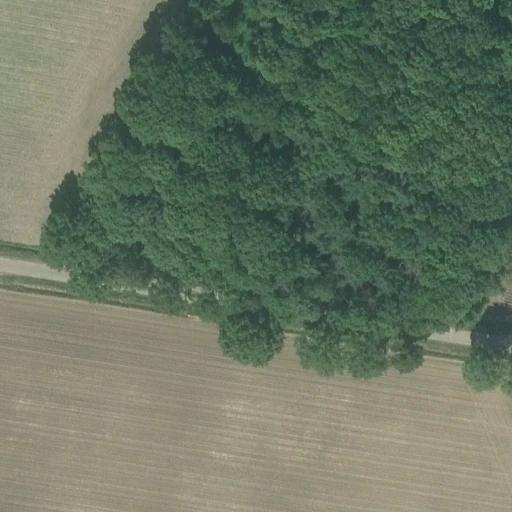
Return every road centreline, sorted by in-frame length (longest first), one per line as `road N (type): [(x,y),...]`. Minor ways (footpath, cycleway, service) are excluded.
road 1 (unclassified): [(511,346),(0,266)]
road 2 (track): [(225,0),(56,275)]
